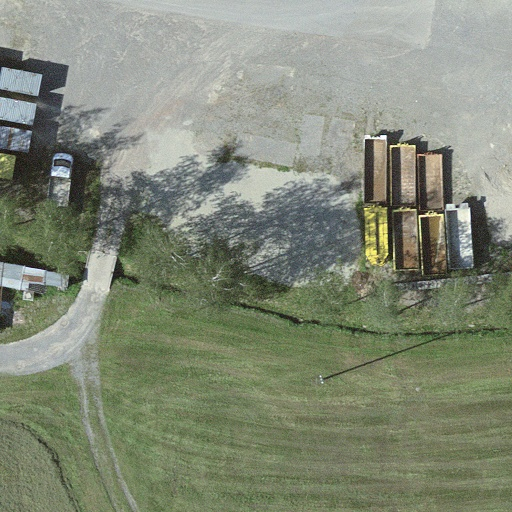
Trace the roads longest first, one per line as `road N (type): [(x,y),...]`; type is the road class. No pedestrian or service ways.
road 1 (track): [(45,0),(124,174),(80,333),(0,356)]
road 2 (track): [(80,333),(99,438),(130,511)]
